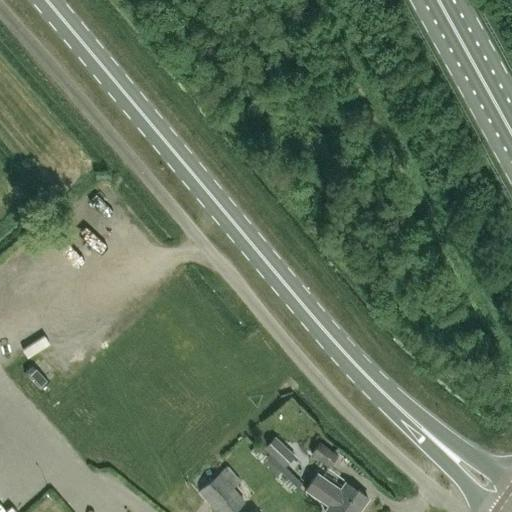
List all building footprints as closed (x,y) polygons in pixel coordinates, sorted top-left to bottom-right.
[(65,374),(71,367),(48,346),(41,353),(65,374)] [(290,450),(275,436),(265,446),(280,461),(285,466),(295,455),(290,450)] [(329,467),(338,454),(320,441),(311,453),(329,467)] [(303,478),(319,468),(311,456),(295,466),(303,478)] [(194,485),(200,492),(216,511),(233,511),(246,501),(234,487),(241,481),(221,457),(192,481),(194,485)] [(355,511),(366,496),(345,481),(339,489),(316,473),(305,488),(329,504),(324,511),(325,511),(355,511)]
